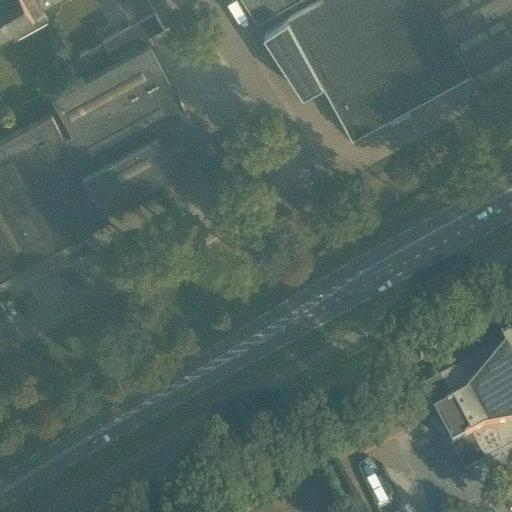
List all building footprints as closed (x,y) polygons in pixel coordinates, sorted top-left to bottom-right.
[(45,12),(43,9),(38,0),(0,0),(0,14),(9,32),(45,12)] [(38,0),(43,9),(58,0),(38,0)] [(119,0),(132,22),(128,25),(102,38),(112,55),(164,27),(148,0),(101,0),(105,6),(115,0),(119,0)] [(246,0),(259,19),(294,0),(246,0)] [(432,0),(319,0),(287,18),(263,33),(303,94),(322,83),(352,137),(383,120),(384,122),(388,120),(387,118),(407,108),(408,109),(411,107),(411,106),(472,72),(471,71),(432,0)] [(511,0),(432,0),(471,71),(511,49),(511,0)] [(0,36),(9,32),(0,14),(0,36)] [(72,132),(169,79),(150,43),(52,96),(72,132)] [(71,62),(78,74),(95,64),(87,49),(79,53),(81,56),(71,62)] [(84,171),(136,142),(188,114),(169,79),(72,132),(65,136),(84,171)] [(52,112),(16,131),(74,236),(110,217),(104,206),(84,171),(65,136),(52,112)] [(188,114),(136,142),(84,171),(104,206),(176,167),(179,171),(210,153),(188,114)] [(0,185),(39,256),(74,236),(16,131),(0,140),(0,185)] [(0,277),(39,256),(0,185),(0,277)] [(178,272),(186,295),(205,289),(197,266),(178,272)] [(511,340),(511,341),(510,339),(508,340),(510,342),(504,345),(503,343),(501,343),(502,346),(439,380),(453,405),(447,408),(448,409),(454,406),(470,437),(465,440),(465,442),(471,439),(484,464),(511,448),(511,340)]
